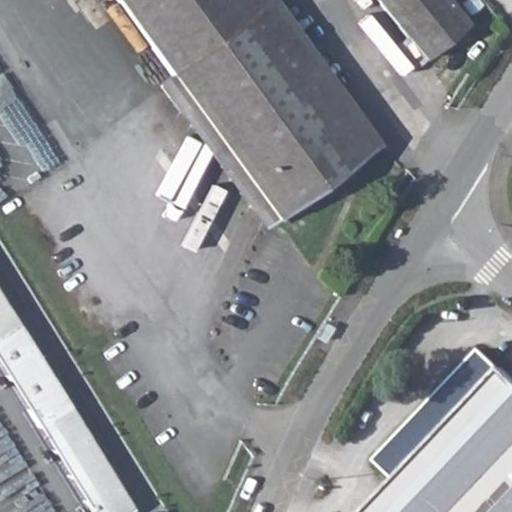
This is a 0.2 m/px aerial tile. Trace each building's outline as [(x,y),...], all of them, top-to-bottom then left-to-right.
[(114,0),(170,77),(273,218),(376,143),(345,102),(332,110),(252,0),(114,0)] [(445,0),(373,0),(421,58),(464,22),(445,0)] [(0,344),(103,511),(132,511),(10,313),(0,296),(0,344)] [(324,340),(332,327),(326,323),(318,336),(321,338),(324,340)] [(367,511),(511,511),(511,379),(481,350),(376,461),(387,471),(397,481),(367,511)]
